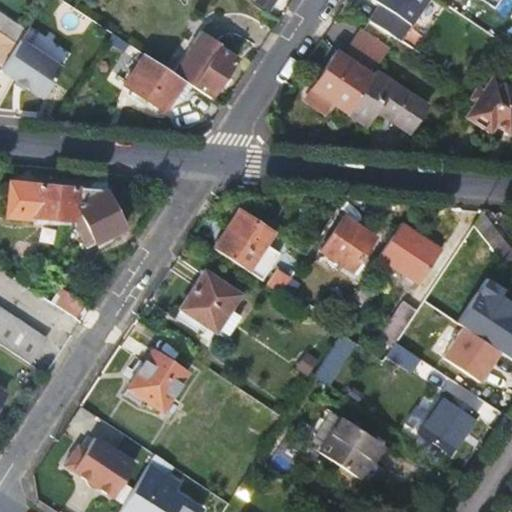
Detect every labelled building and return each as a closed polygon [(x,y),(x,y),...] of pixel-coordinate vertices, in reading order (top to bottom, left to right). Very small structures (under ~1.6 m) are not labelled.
[(373,0),(380,5),(369,20),(400,41),(426,0),(373,0)] [(0,30),(16,41),(18,38),(26,27),(0,10),(0,30)] [(200,28),(172,71),(184,78),(211,96),(236,56),(218,45),(220,42),(200,28)] [(337,52),(312,91),(347,114),(375,72),(389,51),(361,32),(344,56),(337,52)] [(60,66),(18,38),(16,41),(0,65),(0,69),(41,96),(60,66)] [(143,52),(123,83),(163,109),(184,78),(172,71),(143,52)] [(427,105),(375,72),(347,114),(366,127),(376,112),(409,133),(427,105)] [(473,109),(510,132),(511,128),(511,89),(494,78),(473,109)] [(8,179),(4,213),(32,217),(32,214),(72,219),(74,206),(75,204),(105,190),(8,179)] [(74,206),(83,225),(90,240),(104,235),(117,245),(114,249),(123,255),(135,237),(121,228),(105,190),(75,204),(74,206)] [(500,231),(483,209),(473,224),(486,241),(499,232),(500,231)] [(238,212),(214,250),(248,272),(272,234),(238,212)] [(320,250),(353,271),(373,239),(343,217),(320,250)] [(403,220),(380,253),(421,280),(442,247),(403,220)] [(473,224),(455,251),(474,263),(487,243),(486,241),(473,224)] [(75,228),(82,246),(90,240),(83,225),(75,228)] [(487,243),(505,265),(511,259),(511,250),(499,232),(486,241),(487,243)] [(441,272),(450,281),(459,272),(449,260),(441,272)] [(472,292),(504,329),(511,323),(511,305),(478,264),(462,276),(464,281),(456,288),(465,298),(472,292)] [(204,271),(180,308),(215,332),(217,329),(229,311),(240,294),(204,271)] [(49,301),(75,318),(84,304),(58,287),(49,301)] [(430,288),(421,302),(451,322),(456,316),(435,302),(440,295),(430,288)] [(405,297),(381,334),(394,343),(418,306),(405,297)] [(0,343),(29,363),(45,339),(0,308),(0,343)] [(456,316),(451,322),(462,329),(470,316),(460,309),(456,316)] [(229,311),(217,329),(227,336),(239,317),(229,311)] [(330,382),(355,340),(341,332),(316,374),(330,382)] [(391,357),(409,369),(424,348),(405,335),(391,357)] [(127,388),(162,410),(187,372),(152,350),(127,388)] [(240,389),(225,411),(243,422),(257,400),(240,389)] [(416,433),(447,454),(474,413),(443,393),(416,433)] [(221,417),(239,428),(243,422),(225,411),(221,417)] [(340,419),(318,452),(361,480),(369,469),(363,465),(377,442),(340,419)] [(60,462),(109,495),(130,461),(90,434),(82,446),(74,441),(60,462)] [(377,442),(363,465),(369,469),(383,447),(377,442)] [(175,485),(146,466),(115,511),(197,511),(198,511),(169,493),(175,485)]
